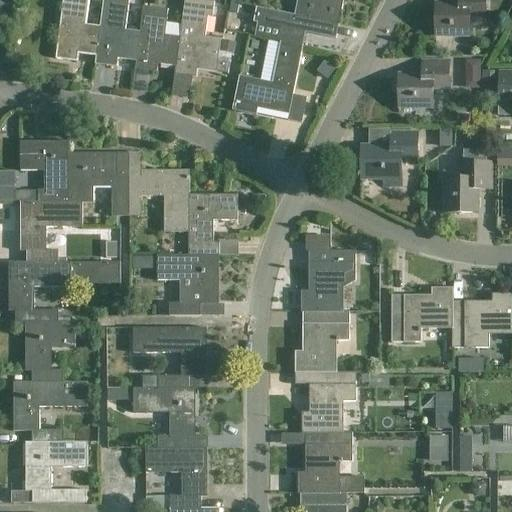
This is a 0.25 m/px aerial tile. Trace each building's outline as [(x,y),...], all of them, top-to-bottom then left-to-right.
[(79,54),(97,57),(101,27),(100,27),(86,25),(89,0),(91,0),(94,0),(93,0),(63,0),(56,60),(78,63),(79,54)] [(97,57),(95,65),(117,68),(118,60),(136,62),(137,62),(141,32),(140,32),(126,31),(130,0),(104,0),(100,27),(101,27),(97,57)] [(177,68),(176,68),(175,76),(197,79),(198,70),(217,73),(221,43),(205,41),(209,15),(213,16),(215,1),(210,0),(184,0),(179,38),(181,38),(177,68)] [(337,1),(336,0),(307,0),(304,18),(304,19),(339,26),(344,2),(337,1)] [(485,18),(485,24),(486,24),(485,0),(458,0),(459,3),(435,3),(435,43),(436,43),(436,37),(470,37),(470,18),(485,18)] [(137,62),(136,62),(135,71),(157,74),(158,65),(176,68),(177,68),(181,38),(179,38),(166,36),(168,19),(167,19),(168,10),(143,6),(140,32),(141,32),(137,62)] [(336,40),(339,26),(304,19),(304,18),(257,9),(254,23),(279,29),(277,43),(280,43),(280,42),(303,47),(306,34),(336,40)] [(290,116),(303,47),(280,42),(280,43),(272,84),(240,77),(233,112),(257,117),(259,109),(290,116)] [(220,58),(217,73),(228,75),(231,61),(220,58)] [(399,115),(399,109),(433,109),(433,90),(447,90),(447,96),(449,96),(449,62),(422,62),(422,75),(399,75),(398,115),(399,115)] [(511,73),(499,73),(499,107),(501,107),(501,101),(511,100),(511,73)] [(402,187),(402,180),(402,162),(416,162),(416,168),(418,168),(418,133),(390,133),(390,147),(360,146),(360,185),(361,186),(361,180),(383,180),(383,187),(402,187)] [(69,203),(70,155),(70,142),(68,142),(68,143),(22,143),(21,143),(21,168),(45,168),(45,191),(38,191),(38,192),(39,192),(39,202),(39,203),(69,203)] [(116,155),(70,155),(69,203),(83,203),(83,204),(94,204),(94,189),(117,189),(117,218),(129,218),(129,179),(129,154),(128,154),(128,155),(118,155),(118,154),(116,154),(116,155)] [(477,214),(477,190),(491,190),(491,163),(457,163),(457,164),(462,164),(462,179),(444,179),(444,212),(438,212),(438,214),(477,214)] [(165,234),(189,234),(189,233),(189,196),(190,196),(190,172),(188,172),(188,173),(142,173),(142,172),(141,172),(141,179),(129,179),(129,218),(142,218),(142,197),(165,197),(165,234)] [(237,196),(190,196),(189,196),(189,233),(189,234),(189,256),(189,257),(219,257),(219,256),(219,245),(220,245),(220,244),(214,244),(214,221),(238,221),(238,196),(237,196)] [(83,228),(83,204),(83,203),(69,203),(39,203),(39,202),(20,202),(20,204),(21,204),(22,251),(20,251),(20,252),(28,252),(28,263),(28,264),(59,263),(59,251),(47,251),(47,228),(83,228)] [(343,313),(343,287),(356,280),(356,265),(356,252),(309,253),(309,265),(310,284),(314,284),(314,292),(301,292),(301,314),(309,314),(309,313),(343,313)] [(169,305),(169,318),(202,318),(202,316),(200,316),(200,306),(220,306),(220,304),(218,304),(218,257),(219,257),(220,256),(219,256),(219,257),(189,257),(189,256),(157,256),(157,282),(193,282),(193,305),(169,305)] [(71,263),(59,263),(28,264),(28,263),(9,263),(9,264),(10,264),(10,311),(9,311),(9,313),(16,313),(16,324),(15,324),(15,325),(26,325),(26,324),(59,324),(59,323),(59,311),(35,311),(35,289),(71,289),(71,263)] [(452,323),(453,323),(453,289),(431,289),(431,302),(423,302),(423,297),(404,297),(404,315),(393,316),(393,297),(391,297),(392,344),(421,344),(421,330),(452,330),(452,323)] [(464,323),(453,323),(452,323),(452,330),(452,350),(482,350),(482,336),(511,336),(511,294),(492,295),(492,308),(484,308),(484,302),(464,302),(464,323)] [(350,312),(343,313),(309,313),(309,314),(309,325),(303,325),(303,344),(308,344),(308,353),(295,353),(295,375),(317,375),(317,374),(336,374),(336,373),(336,342),(350,342),(350,312)] [(75,323),(59,323),(59,324),(26,324),(26,325),(26,371),(25,371),(25,372),(32,372),(32,383),(32,384),(64,384),(64,383),(64,371),(52,371),(51,349),(76,348),(75,323)] [(143,377),(143,389),(157,389),(157,390),(188,390),(188,389),(188,378),(208,378),(208,377),(206,377),(206,331),(208,331),(208,329),(133,329),(133,355),(181,355),(181,377),(143,377)] [(356,373),(336,373),(336,374),(317,374),(317,375),(317,386),(309,386),(309,405),(314,405),(314,413),(302,413),(302,435),(305,435),(305,434),(343,434),(343,433),(343,403),(357,403),(356,373)] [(64,444),(64,443),(64,431),(40,431),(40,409),(88,408),(88,383),(64,383),(64,384),(32,384),(32,383),(14,383),(14,385),(15,431),(14,431),(14,432),(33,432),(33,443),(33,444),(64,444)] [(157,437),(157,449),(157,450),(189,450),(189,449),(189,438),(196,438),(196,437),(195,437),(195,390),(196,390),(196,389),(188,389),(188,390),(157,390),(157,389),(143,389),(134,389),(133,415),(170,415),(170,437),(157,437)] [(340,495),(340,494),(340,463),(353,463),(352,433),(343,433),(343,434),(305,434),(305,435),(305,465),(310,465),(310,473),(298,473),(298,496),(300,496),(300,495),(340,495)] [(88,443),(64,443),(64,444),(33,444),(33,443),(25,443),(25,444),(27,444),(27,491),(26,491),(26,493),(33,493),(33,503),(32,503),(32,504),(87,504),(87,491),(52,491),(52,469),(88,469),(88,443)] [(208,449),(189,449),(189,450),(157,450),(157,449),(146,449),(146,475),(182,475),(182,497),(170,497),(170,510),(201,510),(201,509),(201,499),(208,499),(208,497),(207,497),(207,450),(208,450),(208,449)] [(347,511),(347,494),(340,494),(340,495),(300,495),(300,496),(299,511),(347,511)]
